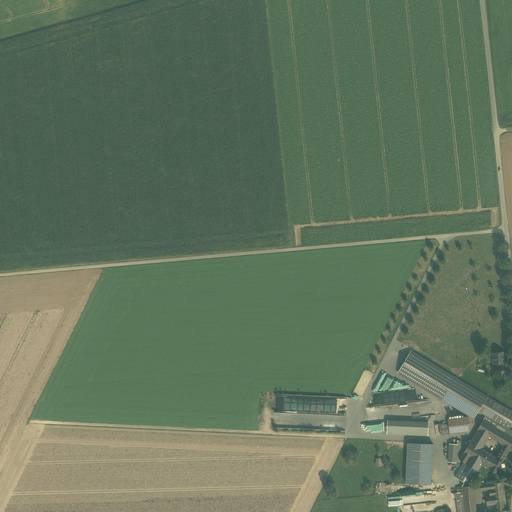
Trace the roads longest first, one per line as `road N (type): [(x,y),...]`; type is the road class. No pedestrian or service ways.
road 1 (track): [(504,232),(0,274)]
road 2 (track): [(350,436),(30,421)]
road 3 (unclassified): [(483,0),(511,304)]
